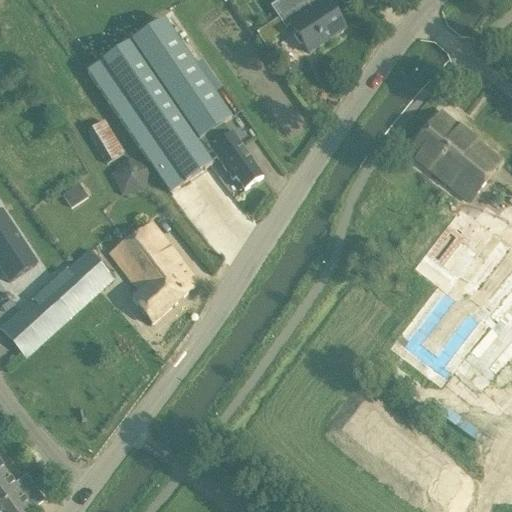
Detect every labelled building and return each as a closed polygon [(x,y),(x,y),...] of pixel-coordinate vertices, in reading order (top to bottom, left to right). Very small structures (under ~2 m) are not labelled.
[(304,0),(280,0),(270,7),(277,18),(304,0)] [(304,0),(277,18),(285,30),(290,26),(309,55),(343,32),(325,3),(323,4),(319,0),(304,0)] [(196,144),(231,120),(163,22),(100,65),(183,185),(211,166),(196,144)] [(469,203),(502,162),(440,112),(407,154),(469,203)] [(107,165),(123,155),(103,124),(87,134),(107,165)] [(244,192),(261,180),(231,136),(210,150),(231,182),(235,179),(244,192)] [(128,160),(112,176),(123,196),(144,192),(148,170),(128,160)] [(79,185),(62,196),(71,209),(88,198),(79,185)] [(389,351),(445,388),(487,325),(498,332),(511,310),(511,252),(472,312),(450,297),(494,232),(458,208),(416,272),(434,284),(389,351)] [(0,214),(0,274),(8,285),(38,261),(0,214)] [(150,323),(199,283),(150,223),(110,256),(141,293),(131,300),(150,323)] [(72,315),(111,279),(88,254),(49,290),(48,289),(2,332),(26,358),(73,316),(72,315)] [(511,311),(497,331),(491,326),(456,372),(471,384),(511,329),(511,311)] [(511,334),(471,383),(505,412),(511,402),(511,334)] [(27,454),(35,448),(29,440),(21,445),(27,454)] [(7,475),(0,479),(0,511),(29,511),(43,502),(26,478),(16,486),(7,475)]
